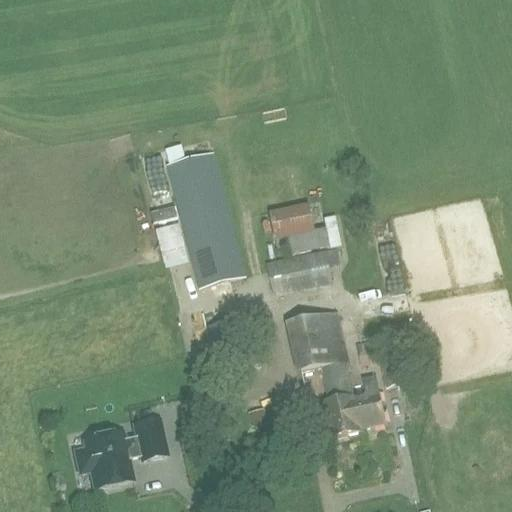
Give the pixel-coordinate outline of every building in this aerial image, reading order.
[(200,293),(245,281),(214,158),(169,170),(200,293)] [(316,234),(309,207),(270,215),(279,259),(331,249),(327,232),(316,234)] [(341,267),(338,251),(326,254),(326,253),(266,266),(275,299),(332,287),(331,269),(341,267)] [(206,383),(251,372),(236,313),(210,319),(215,338),(212,338),(216,354),(200,358),(206,383)] [(347,366),(347,367),(349,366),(339,317),(291,327),(302,377),(323,372),(347,366)] [(263,327),(261,320),(250,322),(251,329),(250,329),(255,350),(268,346),(264,327),(263,327)] [(378,343),(357,347),(361,370),(381,365),(383,365),(378,343)] [(383,365),(381,365),(387,393),(402,390),(405,389),(399,361),(383,365)] [(354,400),(347,367),(347,366),(323,372),(330,406),(320,408),(328,442),(364,434),(363,432),(356,400),(354,400)] [(363,432),(386,427),(376,381),(363,383),(366,398),(356,400),(363,432)] [(132,484),(128,463),(142,460),(143,465),(166,459),(158,423),(135,428),(137,439),(123,442),(122,435),(85,444),(87,453),(76,455),(80,476),(91,473),(95,492),(132,484)]
